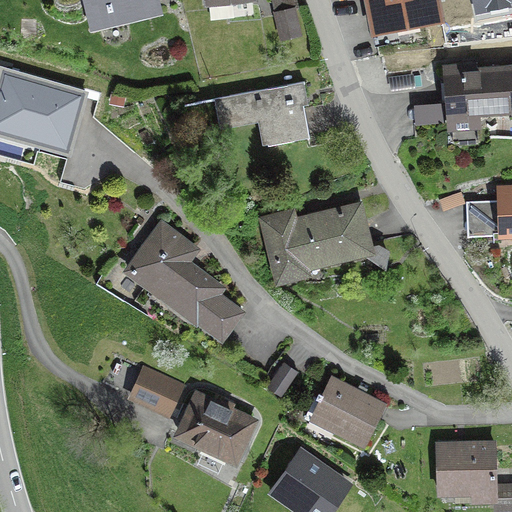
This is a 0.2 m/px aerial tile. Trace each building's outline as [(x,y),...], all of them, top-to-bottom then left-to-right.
[(136,5),(154,1),(153,0),(88,0),(92,16),(110,12),(112,23),(139,16),(136,5)] [(281,0),(272,3),(280,39),(298,35),(292,11),(295,10),(293,0),(281,0)] [(435,0),(365,0),(371,28),(419,19),(420,24),(418,24),(418,26),(440,21),(435,0)] [(511,0),(471,0),(476,22),(511,14),(511,0)] [(472,68),(446,70),(451,130),(475,128),(474,112),(511,109),(511,70),(472,73),(472,68)] [(267,147),(308,139),(302,106),(300,106),(296,86),(303,85),(302,82),(213,99),(218,123),(261,115),(267,147)] [(121,105),(123,96),(111,94),(109,103),(121,105)] [(511,193),(500,194),(501,234),(511,234),(511,193)] [(302,267),(368,251),(357,207),(291,223),(289,215),(264,221),(278,280),(304,274),(302,267)] [(220,338),(238,314),(214,296),(219,289),(183,263),(193,251),(160,227),(127,271),(220,338)] [(295,372),(284,364),(267,388),(279,396),(295,372)] [(143,371),(130,398),(166,415),(179,387),(143,371)] [(334,431),(363,446),(384,405),(329,378),(307,421),(332,434),(334,431)] [(177,435),(233,461),(252,422),(229,411),(231,405),(223,402),(221,407),(196,395),(177,435)] [(494,510),(511,509),(511,486),(494,487),(493,445),(435,447),(437,492),(471,491),(472,503),(494,502),(494,510)] [(320,511),(341,481),(298,452),(275,485),(314,511),(320,511)]
